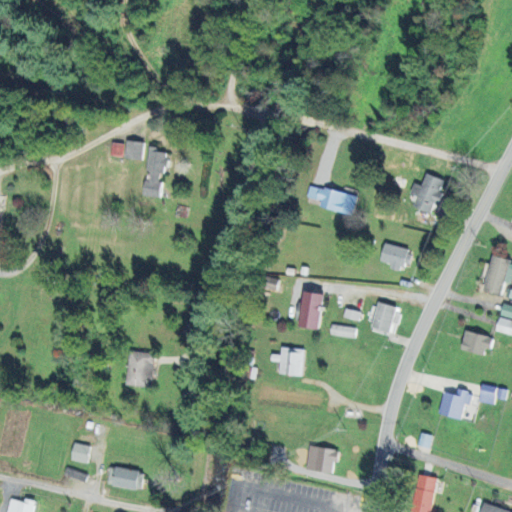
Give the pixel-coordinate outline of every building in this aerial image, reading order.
[(124,157),(142,160),(144,142),(126,140),(124,157)] [(124,144),(112,142),(110,155),(122,157),(124,144)] [(143,196),(160,197),(162,173),(166,173),(168,152),(157,151),(158,147),(150,146),(146,180),(144,180),(143,196)] [(445,181),(426,173),(421,185),(414,182),(410,193),(417,196),(413,207),(417,208),(412,220),(424,226),(433,203),(436,204),(445,181)] [(319,206),(352,215),(357,197),(310,184),(307,197),(321,201),(319,206)] [(391,264),(390,269),(399,271),(401,264),(409,266),(413,251),(385,244),(380,261),(391,264)] [(501,295),(504,282),(511,284),(511,282),(511,261),(492,257),(484,291),(501,295)] [(57,283),(59,263),(43,261),(41,281),(57,283)] [(279,280),(266,276),(263,286),(277,290),(279,280)] [(323,294),(304,292),(303,301),(299,301),(296,326),(319,329),(323,294)] [(369,328),(390,332),(394,306),(378,303),(376,309),(372,308),(369,328)] [(511,318),(511,305),(503,304),(500,315),(511,318)] [(359,320),(360,312),(345,308),(343,317),(359,320)] [(511,335),(511,333),(511,320),(499,317),(496,331),(511,335)] [(355,327),(331,324),(329,335),(354,338),(355,327)] [(491,337),(465,331),(461,350),(487,356),(491,337)] [(303,375),(304,348),(281,347),(281,354),(271,354),(271,361),(280,361),(279,374),(303,375)] [(127,385),(153,386),(154,353),(128,352),(127,385)] [(493,404),(495,387),(481,385),(479,402),(493,404)] [(456,395),(445,392),(438,414),(460,420),(465,404),(469,406),(473,394),(458,389),(456,395)] [(70,460),(86,464),(90,446),(74,442),(70,460)] [(305,470),(332,474),(333,462),(337,463),(339,450),(309,445),(305,470)] [(107,484),(140,491),(144,472),(111,466),(107,484)] [(431,511),(435,477),(416,475),(411,511),(431,511)] [(33,511),(35,501),(25,499),(25,502),(9,499),(7,511),(33,511)] [(511,511),(483,503),(480,511),(511,511)]
